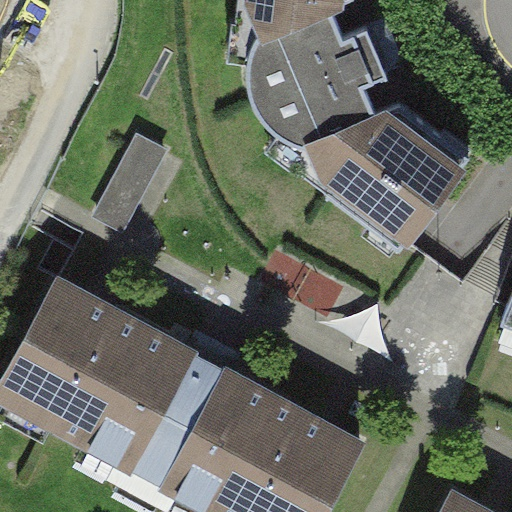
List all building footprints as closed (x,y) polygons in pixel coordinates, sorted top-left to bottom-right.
[(369,24),(346,33),(334,4),(342,0),(248,0),(246,23),(252,23),(248,66),(251,90),(262,115),(277,131),(312,156),(308,161),(337,182),(329,192),(370,223),(377,213),(407,236),(469,153),(401,102),(379,111),(367,81),(389,72),(369,24)] [(171,149),(142,133),(96,218),(126,234),(171,149)] [(166,328),(62,273),(0,388),(0,413),(93,463),(166,328)] [(511,294),(500,323),(511,327),(511,294)] [(200,511),(269,384),(166,328),(93,463),(183,511),(200,511)] [(333,511),(373,439),(269,384),(200,511),(333,511)] [(511,511),(511,508),(459,480),(441,511),(511,511)]
